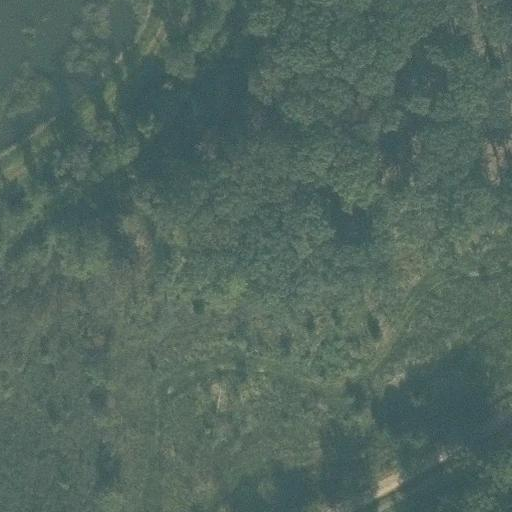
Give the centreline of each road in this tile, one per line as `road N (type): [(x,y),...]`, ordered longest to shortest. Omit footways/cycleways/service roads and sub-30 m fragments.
road 1 (track): [(0,250),(144,148),(180,112),(216,62),(236,0)]
road 2 (track): [(0,186),(111,103),(150,61),(171,0)]
road 3 (track): [(511,413),(336,511)]
